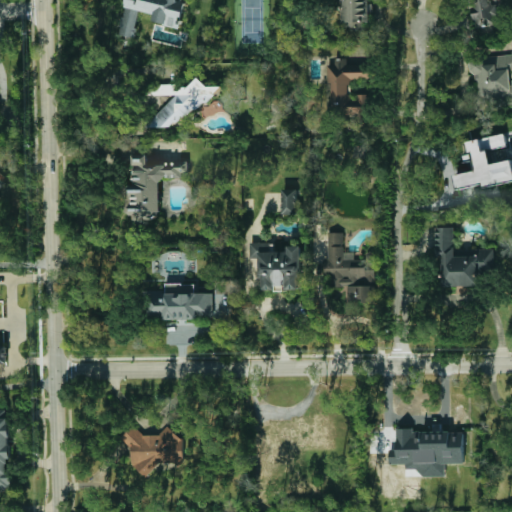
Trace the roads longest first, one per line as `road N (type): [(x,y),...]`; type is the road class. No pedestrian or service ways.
road 1 (tertiary): [(61,511),(46,0)]
road 2 (tertiary): [(511,363),(58,370)]
road 3 (residential): [(397,365),(398,188),(423,72),(421,8)]
